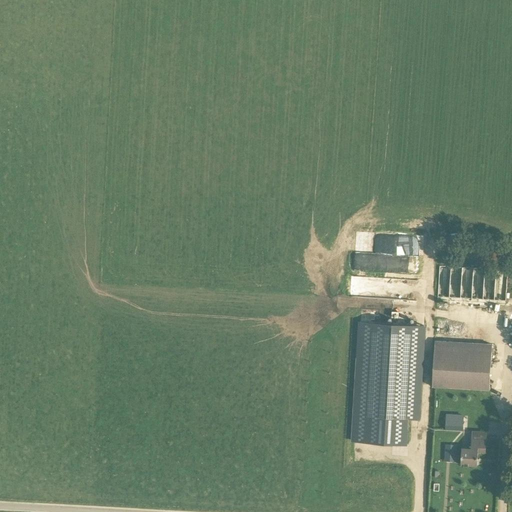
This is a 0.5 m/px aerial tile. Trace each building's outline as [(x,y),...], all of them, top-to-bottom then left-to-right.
[(511,270),(439,266),(437,301),(448,302),(448,305),(454,305),(454,302),(505,305),(505,298),(510,298),(511,270)] [(424,326),(360,322),(353,442),(407,445),(409,419),(418,419),(424,326)] [(491,344),(472,343),(435,341),(433,366),(432,387),(488,390),(491,344)] [(486,439),(471,439),(470,449),(461,448),(461,465),(477,466),(477,452),(485,453),(486,439)] [(455,462),(456,446),(446,446),(445,462),(448,462),(455,462)]
